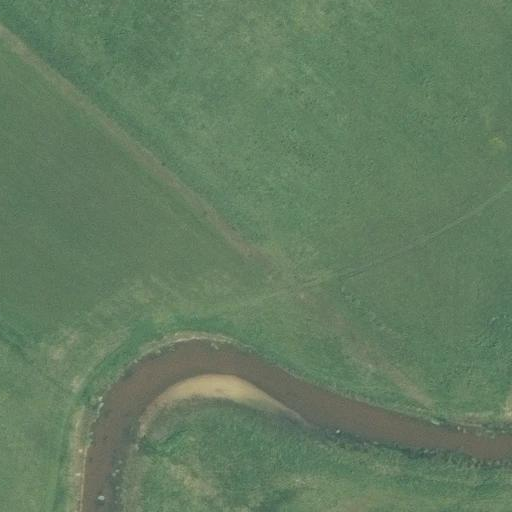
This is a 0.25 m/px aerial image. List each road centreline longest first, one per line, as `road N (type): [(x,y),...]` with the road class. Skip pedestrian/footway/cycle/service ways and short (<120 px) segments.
road 1 (track): [(511,186),(461,224),(404,250),(187,317),(102,359),(70,397),(52,452),(47,511)]
road 2 (track): [(156,511),(168,453),(207,437),(242,440),(357,480),(511,492)]
